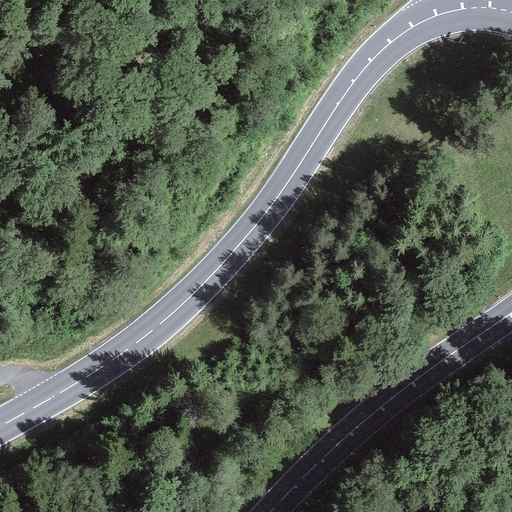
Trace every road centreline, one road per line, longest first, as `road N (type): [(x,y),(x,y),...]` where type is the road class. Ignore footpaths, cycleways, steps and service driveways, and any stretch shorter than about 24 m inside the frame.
road 1 (secondary): [(482,7),(446,13),(391,41),(354,78),(283,189),(184,302),(130,347),(0,426)]
road 2 (secondary): [(279,511),(378,408),(511,312)]
